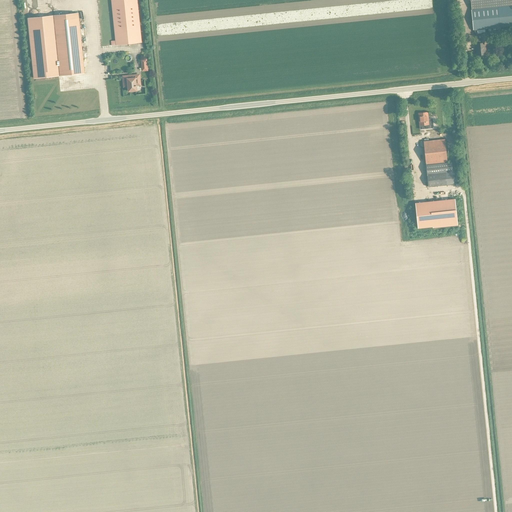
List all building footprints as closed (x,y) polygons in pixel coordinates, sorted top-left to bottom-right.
[(110,0),(115,45),(141,42),(136,0),(110,0)] [(511,0),(469,0),(471,9),(511,5),(511,0)] [(511,9),(511,5),(471,9),(473,30),(511,26),(511,9)] [(78,13),(28,18),(34,78),(84,73),(78,13)] [(484,44),(487,44),(486,39),(479,39),(479,44),(475,44),(476,55),(485,54),(484,44)] [(123,79),(123,87),(128,86),(128,91),(136,91),(136,86),(140,85),(140,80),(135,81),(135,75),(129,76),(129,79),(123,79)] [(419,126),(428,125),(427,112),(418,113),(419,126)] [(444,139),(423,142),(426,165),(447,163),(444,139)] [(426,165),(427,174),(452,171),(451,162),(447,163),(426,165)] [(454,184),(452,171),(427,174),(428,187),(454,184)] [(418,228),(457,224),(455,199),(415,203),(418,228)]
